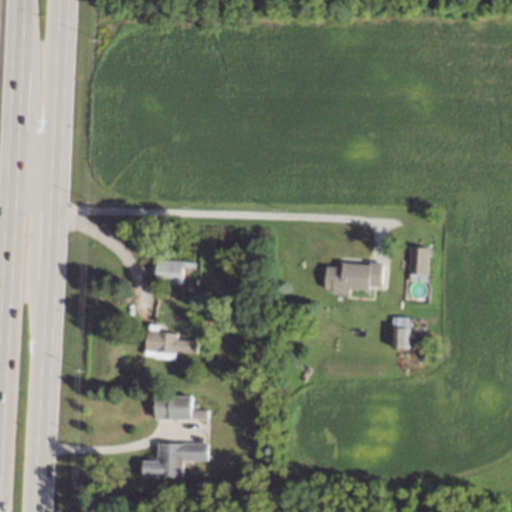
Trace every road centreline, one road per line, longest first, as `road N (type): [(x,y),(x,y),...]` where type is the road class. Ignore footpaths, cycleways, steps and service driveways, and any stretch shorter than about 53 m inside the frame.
road 1 (primary): [(38,511),(61,0)]
road 2 (primary): [(18,0),(0,445)]
